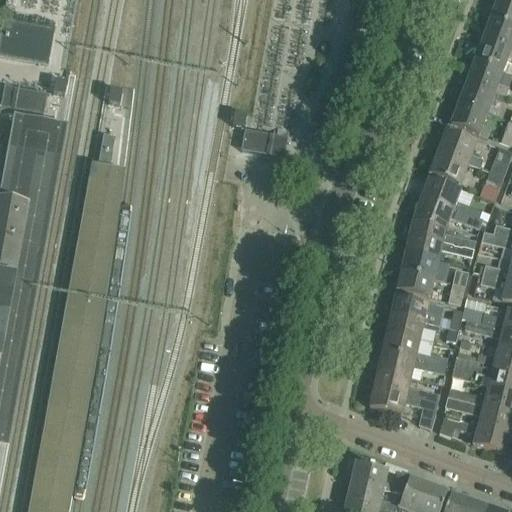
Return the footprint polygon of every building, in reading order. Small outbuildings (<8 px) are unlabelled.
[(5,0),(0,33),(0,57),(56,68),(63,69),(75,0),(5,0)] [(511,6),(497,1),(490,21),(511,30),(511,6)] [(511,30),(490,21),(481,43),(511,54),(511,52),(511,30)] [(481,43),(473,65),(503,76),(508,62),(511,63),(511,54),(481,43)] [(473,65),(466,85),(495,96),(495,97),(506,101),(508,92),(499,89),(503,76),(473,65)] [(466,85),(458,107),(487,118),(495,97),(495,96),(466,85)] [(8,113),(43,119),(45,109),(46,99),(12,92),(10,102),(8,113)] [(458,107),(450,128),(479,139),(486,142),(490,133),(482,130),(487,118),(458,107)] [(233,130),(234,130),(239,131),(244,132),(247,118),(234,116),(232,130),(233,130)] [(241,155),(275,161),(277,151),(279,141),(245,134),(243,145),(241,155)] [(437,158),(468,169),(479,173),(483,164),(472,160),(477,147),(445,135),(437,158)] [(468,169),(437,158),(429,179),(461,191),(468,169)] [(494,163),(489,177),(503,182),(508,168),(494,163)] [(503,182),(489,177),(484,190),(498,196),(503,182)] [(422,201),(479,222),(481,215),(455,206),(459,195),(429,183),(422,201)] [(422,201),(415,218),(446,228),(449,223),(478,234),(482,224),(479,222),(452,212),(422,201)] [(0,362),(28,208),(0,202),(0,362)] [(412,226),(409,239),(475,255),(477,246),(443,238),(446,228),(415,218),(412,226)] [(511,233),(495,229),(493,239),(511,244),(511,233)] [(409,239),(405,257),(439,265),(441,255),(473,263),(475,255),(409,239)] [(511,254),(511,263),(511,265),(511,244),(493,239),(490,249),(511,254)] [(405,257),(400,276),(434,283),(439,265),(405,257)] [(484,269),(482,279),(511,286),(511,265),(509,275),(484,269)] [(455,274),(452,288),(465,290),(468,277),(455,274)] [(434,283),(400,276),(396,294),(430,302),(434,283)] [(511,286),(482,279),(479,289),(504,295),(501,306),(511,308),(511,286)] [(465,290),(452,288),(448,306),(460,309),(465,290)] [(395,301),(391,320),(438,331),(440,321),(424,318),(427,308),(395,301)] [(488,322),(486,328),(511,334),(511,314),(508,314),(505,326),(488,322)] [(391,320),(387,338),(418,345),(421,334),(436,338),(438,331),(391,320)] [(449,324),(447,333),(458,335),(460,327),(449,324)] [(500,343),(498,351),(511,355),(511,334),(486,328),(486,329),(467,324),(464,334),(500,343)] [(458,335),(447,333),(445,340),(456,343),(458,335)] [(387,338),(382,356),(446,371),(447,363),(416,356),(418,345),(387,338)] [(478,360),(476,367),(511,376),(511,355),(498,351),(495,364),(478,360)] [(382,356),(378,373),(410,381),(412,371),(444,378),(446,371),(382,356)] [(490,382),(488,391),(511,396),(511,376),(476,367),(456,362),(454,372),(490,382)] [(378,373),(374,393),(437,407),(439,400),(407,393),(410,381),(378,373)] [(454,396),(452,403),(466,406),(511,417),(511,396),(488,391),(485,403),(468,399),(467,400),(454,396)] [(437,407),(374,393),(369,411),(401,419),(403,408),(419,412),(418,416),(434,420),(437,407)] [(480,420),(478,430),(509,438),(511,425),(511,417),(466,406),(452,403),(447,401),(445,411),(480,420)] [(439,437),(461,445),(464,435),(476,438),(473,450),(504,458),(509,438),(478,430),(461,425),(461,427),(443,423),(439,437)] [(351,487),(382,495),(387,475),(355,467),(351,487)] [(398,511),(418,511),(427,488),(409,482),(399,509),(398,511)] [(351,487),(346,506),(372,511),(398,511),(399,509),(380,504),(382,495),(351,487)] [(418,511),(441,511),(447,496),(427,488),(418,511)] [(465,511),(469,504),(451,497),(445,511),(465,511)]
